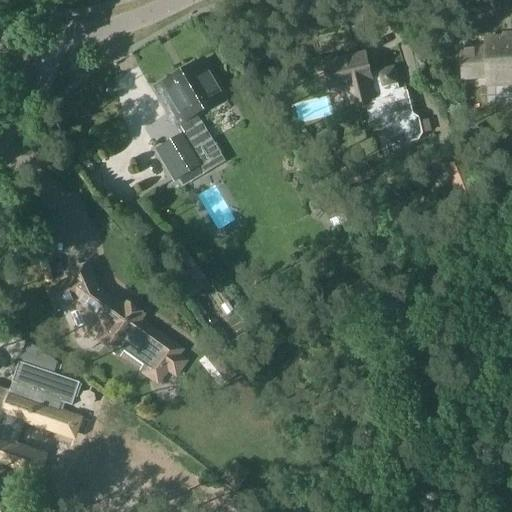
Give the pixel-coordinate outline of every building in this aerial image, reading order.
[(486,51),(461,53),(463,79),(487,77),(487,82),(511,80),(511,37),(486,39),(485,39),(486,51)] [(372,82),(365,55),(325,65),(332,94),(346,90),(350,105),(370,99),(371,103),(367,111),(370,122),(379,120),(382,130),(392,127),(395,137),(405,135),(407,145),(418,142),(423,134),(418,117),(414,115),(407,89),(400,91),(395,69),(379,73),(380,80),(372,82)] [(178,125),(179,124),(184,133),(154,151),(174,184),(206,165),(198,152),(208,146),(190,118),(226,96),(205,60),(157,88),(178,125)] [(319,129),(315,147),(334,151),(338,133),(319,129)] [(357,170),(344,174),(347,186),(360,182),(357,171),(357,170)] [(458,188),(462,198),(475,193),(471,183),(458,188)] [(162,257),(196,304),(215,290),(181,243),(162,257)] [(192,353),(143,318),(146,313),(128,300),(125,305),(100,288),(88,262),(68,271),(71,277),(47,288),(56,308),(62,305),(76,338),(78,341),(80,344),(83,346),(86,348),(93,347),(98,343),(100,340),(118,353),(120,351),(146,370),(145,372),(149,375),(152,376),(159,376),(165,374),(167,372),(170,369),(178,374),(192,353)] [(216,349),(199,362),(206,371),(223,357),(216,349)] [(63,413),(60,412),(59,412),(63,401),(71,404),(78,385),(21,365),(12,390),(0,385),(0,466),(3,467),(12,444),(17,445),(26,419),(57,430),(63,413)] [(236,494),(251,473),(235,462),(221,483),(236,494)]
